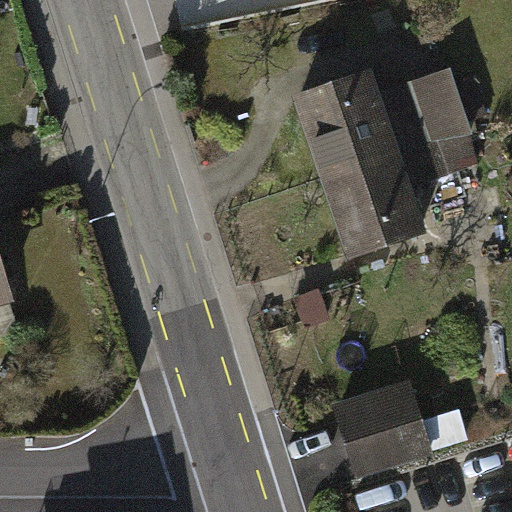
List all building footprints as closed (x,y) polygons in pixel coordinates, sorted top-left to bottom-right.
[(376,98),(380,109),(389,106),(387,99),(414,90),(432,142),(471,134),(451,73),(376,98)] [(301,99),(327,177),(395,154),(380,109),(376,98),(369,77),(301,99)] [(380,109),(395,154),(432,142),(414,90),(387,99),(389,106),(380,109)] [(432,142),(395,154),(406,187),(443,175),(432,142)] [(327,177),(354,254),(421,232),(406,187),(395,154),(327,177)] [(0,306),(16,301),(0,249),(0,306)] [(408,390),(341,413),(362,474),(429,451),(408,390)]
